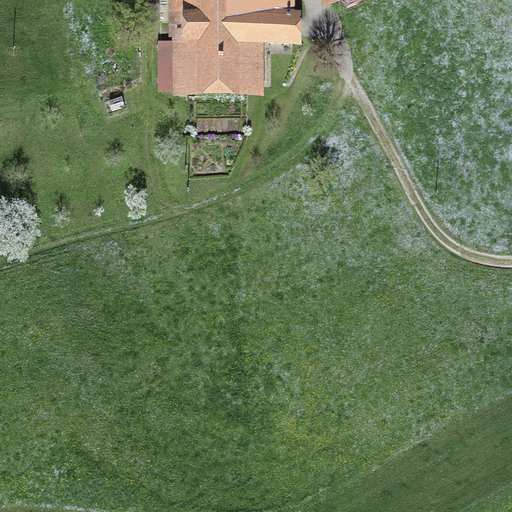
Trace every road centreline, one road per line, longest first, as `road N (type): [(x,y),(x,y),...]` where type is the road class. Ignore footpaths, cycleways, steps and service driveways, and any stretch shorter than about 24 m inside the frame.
road 1 (track): [(0,259),(230,192),(300,149),(352,82)]
road 2 (track): [(511,261),(466,253),(425,218),(332,45)]
